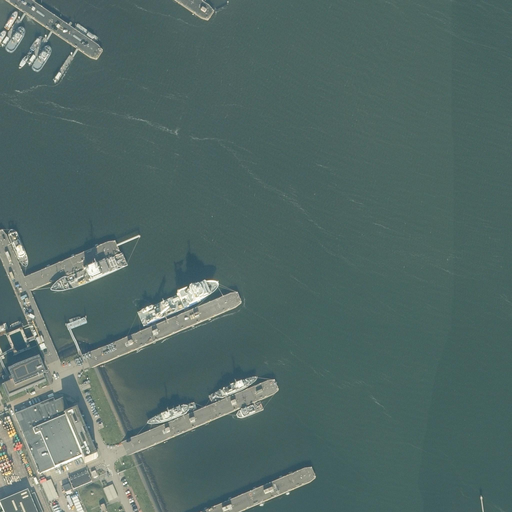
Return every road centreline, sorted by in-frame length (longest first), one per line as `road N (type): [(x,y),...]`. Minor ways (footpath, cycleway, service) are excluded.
road 1 (unclassified): [(8,246),(60,376),(72,386),(129,511)]
road 2 (unknown): [(106,459),(261,390)]
road 3 (unknown): [(7,407),(39,477),(63,480),(67,511)]
